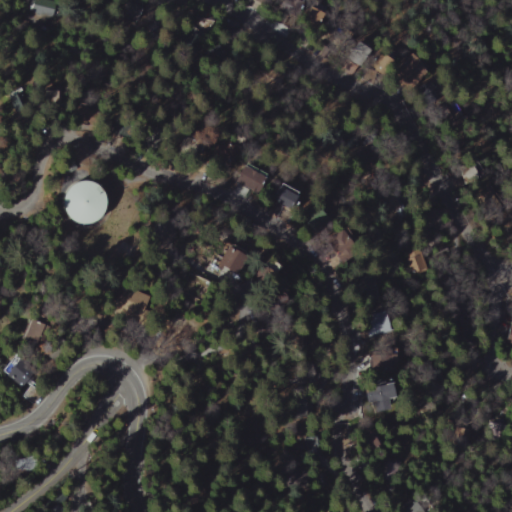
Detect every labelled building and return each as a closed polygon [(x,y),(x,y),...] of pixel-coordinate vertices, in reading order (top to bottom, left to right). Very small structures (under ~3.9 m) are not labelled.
[(410,89),(427,73),(411,55),(394,70),(410,89)] [(259,194),(267,174),(243,163),(234,184),(259,194)] [(91,182),(84,180),(77,181),(71,184),(66,188),(63,195),(62,202),(63,208),(67,214),(73,219),(79,221),(85,221),(91,219),(96,215),(100,210),(102,205),(102,198),(101,192),(97,187),(91,182)] [(289,209),(296,197),(277,187),(271,199),(289,209)] [(216,269),(235,273),(238,257),(219,253),(216,269)] [(122,308),(122,297),(111,297),(111,308),(122,308)] [(372,317),(375,336),(394,333),(392,315),(372,317)] [(0,370),(0,373),(21,386),(28,373),(6,360),(0,370)]
